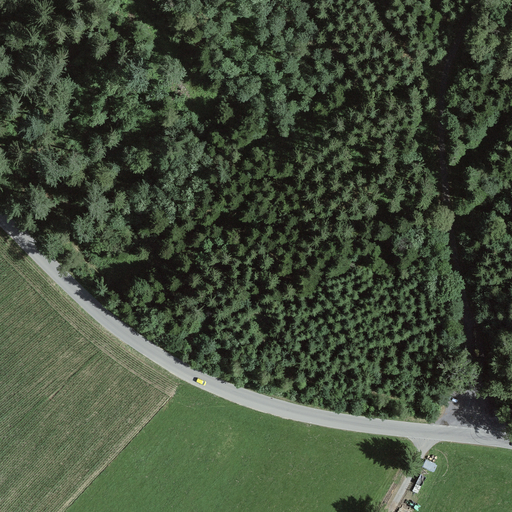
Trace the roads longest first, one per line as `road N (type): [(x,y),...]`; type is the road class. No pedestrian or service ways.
road 1 (tertiary): [(511,443),(302,414),(200,380),(129,338),(0,215)]
road 2 (track): [(479,0),(451,61),(442,108),(471,344),(511,443)]
